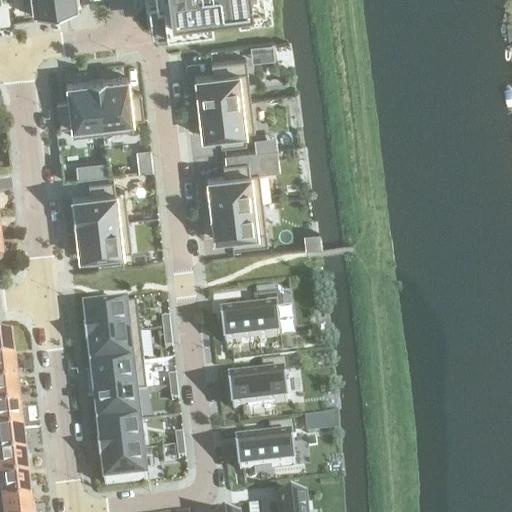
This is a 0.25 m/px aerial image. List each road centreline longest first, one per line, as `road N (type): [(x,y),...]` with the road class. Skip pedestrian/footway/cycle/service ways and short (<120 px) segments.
road 1 (residential): [(85,511),(195,495),(206,472),(154,59),(125,35)]
road 2 (residential): [(52,293),(20,52)]
road 3 (residential): [(72,511),(52,293)]
